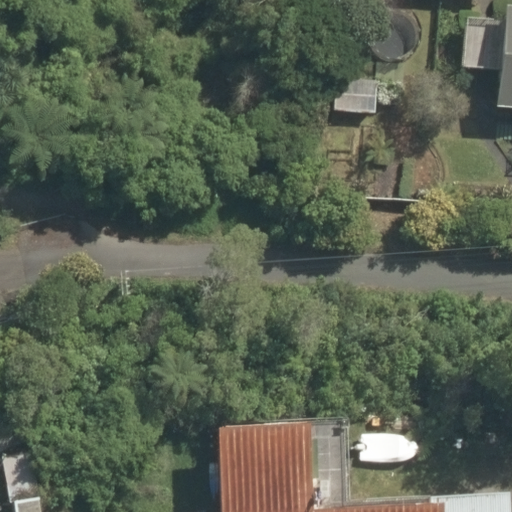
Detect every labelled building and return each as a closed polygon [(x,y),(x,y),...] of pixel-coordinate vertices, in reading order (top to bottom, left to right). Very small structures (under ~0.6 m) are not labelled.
[(511,9),(494,8),(493,17),(457,15),(453,74),(488,76),(485,110),(511,111),(511,9)] [(329,111),(371,114),(374,83),(331,80),(329,111)] [(345,506),(342,441),(341,421),(208,428),(209,440),(212,511),(505,511),(505,497),(345,506)] [(0,454),(0,478),(3,501),(36,496),(29,450),(0,454)] [(8,503),(9,511),(34,511),(34,500),(8,503)]
